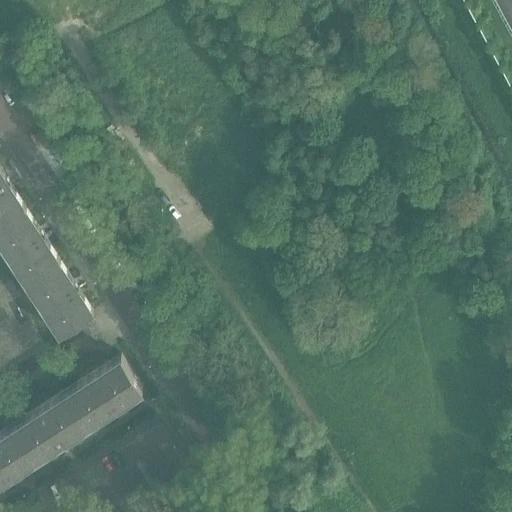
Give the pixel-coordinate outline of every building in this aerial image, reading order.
[(356,160),(344,167),(352,179),(364,171),(356,160)] [(0,165),(0,220),(25,205),(0,165)] [(25,205),(0,220),(0,238),(26,279),(59,257),(25,205)] [(336,229),(324,237),(332,248),(344,240),(336,229)] [(59,257),(26,279),(61,331),(83,317),(94,310),(59,257)] [(61,331),(68,342),(90,327),(83,317),(61,331)] [(68,342),(75,352),(97,338),(90,327),(68,342)] [(97,338),(75,352),(81,362),(103,348),(97,338)] [(110,407),(112,406),(112,405),(119,400),(120,401),(122,400),(121,399),(139,388),(143,386),(121,353),(68,387),(90,420),(93,418),(92,418),(110,407)] [(69,434),(69,433),(86,422),(87,422),(90,420),(68,387),(15,422),(37,455),(40,453),(40,452),(57,441),(58,441),(59,440),(67,435),(69,434)] [(16,468),(34,456),(37,455),(15,422),(0,431),(0,477),(5,475),(7,474),(14,469),(16,468)]
